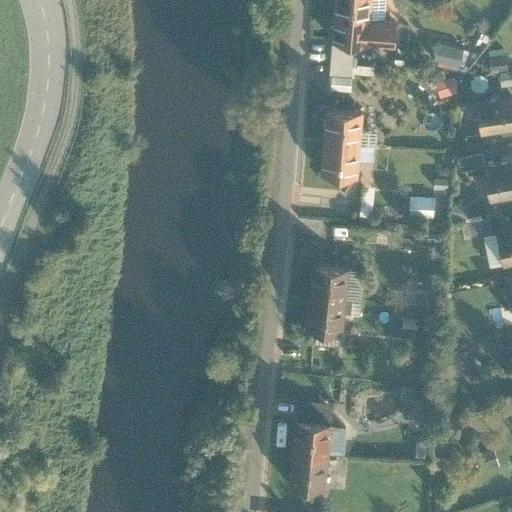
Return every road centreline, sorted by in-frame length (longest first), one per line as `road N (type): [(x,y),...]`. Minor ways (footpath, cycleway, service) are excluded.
road 1 (residential): [(296,0),(254,511)]
road 2 (tertiary): [(43,0),(49,90),(0,231)]
